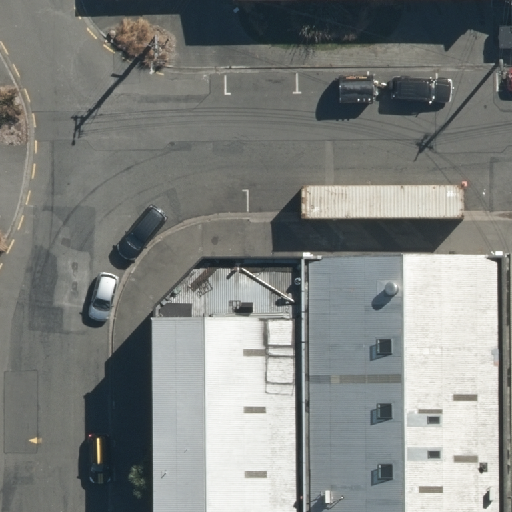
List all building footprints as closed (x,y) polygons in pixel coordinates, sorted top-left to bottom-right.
[(240,0),(241,17),(497,17),(496,0),(240,0)] [(511,0),(496,0),(497,17),(511,16),(511,0)] [(511,511),(511,271),(501,272),(503,511),(511,511)] [(503,511),(501,272),(307,274),(309,511),(503,511)] [(309,511),(307,274),(202,274),(151,318),(153,511),(309,511)]
